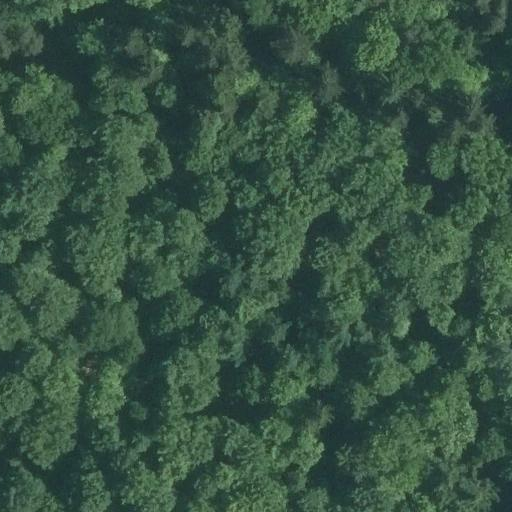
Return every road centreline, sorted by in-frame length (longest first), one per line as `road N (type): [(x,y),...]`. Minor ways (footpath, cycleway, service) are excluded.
road 1 (track): [(511,463),(440,425),(37,48),(0,4)]
road 2 (track): [(198,0),(511,102)]
